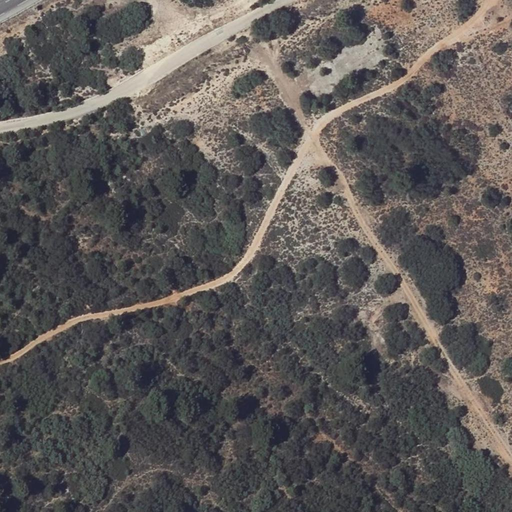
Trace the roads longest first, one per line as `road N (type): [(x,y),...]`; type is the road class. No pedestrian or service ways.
road 1 (track): [(511,12),(476,23),(326,114),(256,241),(221,282),(148,307),(76,315),(0,357)]
road 2 (track): [(310,142),(511,459)]
road 3 (unclassified): [(285,0),(101,102),(0,129)]
